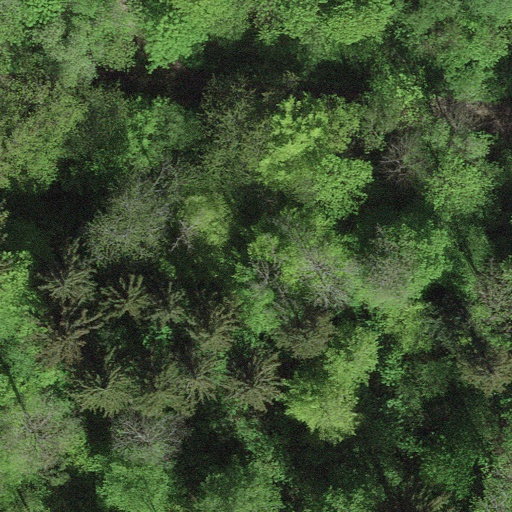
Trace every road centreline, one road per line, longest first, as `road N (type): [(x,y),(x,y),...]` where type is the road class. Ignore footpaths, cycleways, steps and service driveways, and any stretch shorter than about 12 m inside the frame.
road 1 (track): [(511,101),(211,79)]
road 2 (track): [(211,79),(0,67)]
